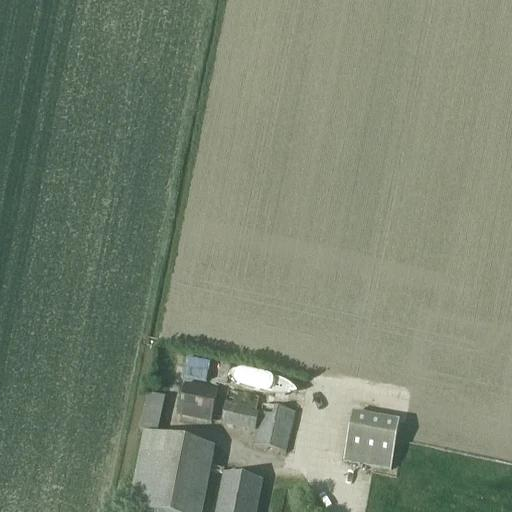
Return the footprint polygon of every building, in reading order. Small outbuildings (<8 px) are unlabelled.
[(212,423),(218,392),(185,386),(179,416),(212,423)] [(229,392),(222,426),(257,432),(260,415),(257,414),(260,398),(229,392)] [(166,398),(147,395),(140,431),(159,435),(166,398)] [(262,406),(260,415),(257,432),(254,446),(287,453),(295,413),(262,406)] [(344,462),(391,471),(401,422),(354,413),(344,462)] [(144,437),(130,511),(129,511),(203,511),(215,451),(144,437)] [(258,511),(264,483),(225,475),(217,511),(258,511)]
